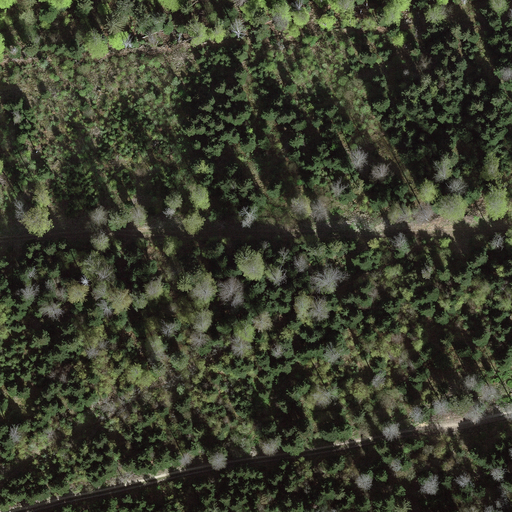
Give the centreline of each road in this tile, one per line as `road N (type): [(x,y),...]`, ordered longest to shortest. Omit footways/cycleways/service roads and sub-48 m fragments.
road 1 (track): [(15,511),(511,414)]
road 2 (track): [(0,239),(454,231)]
road 3 (track): [(103,418),(0,484)]
